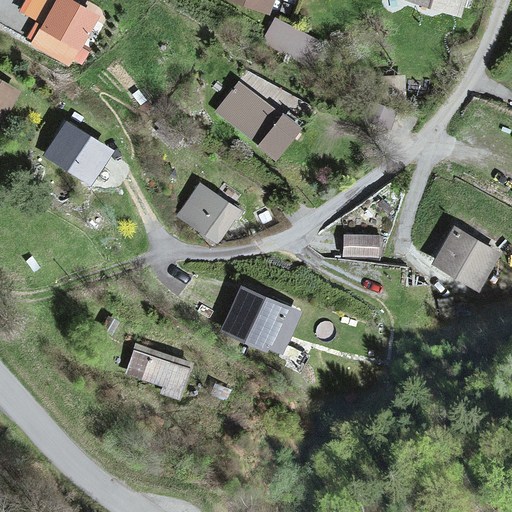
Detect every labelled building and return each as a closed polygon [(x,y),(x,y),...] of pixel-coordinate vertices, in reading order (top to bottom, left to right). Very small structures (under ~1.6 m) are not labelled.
[(92,19),(55,0),(50,0),(28,48),(69,69),(92,19)] [(270,0),(222,0),(265,18),(270,0)] [(468,0),(401,0),(400,3),(463,20),(468,0)] [(295,126),(236,80),(215,119),(273,160),(295,126)] [(0,126),(15,99),(0,90),(0,126)] [(102,149),(58,123),(38,156),(86,185),(102,149)] [(238,211),(197,185),(178,218),(217,245),(238,211)] [(343,228),(342,251),(381,253),(382,229),(343,228)] [(496,258),(447,229),(428,267),(482,295),(496,258)] [(300,310),(232,284),(211,340),(279,365),(300,310)] [(195,367),(135,349),(127,377),(166,389),(164,396),(184,402),(195,367)]
